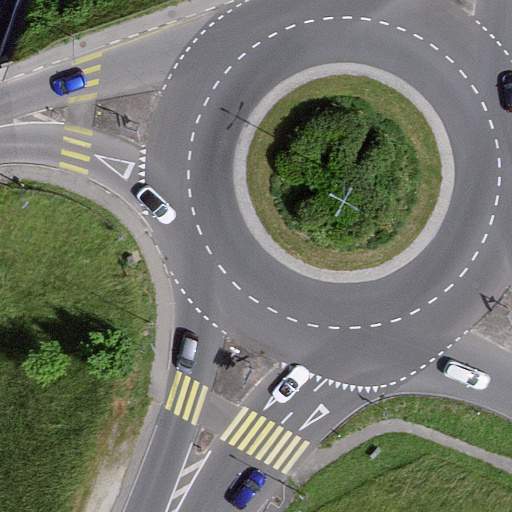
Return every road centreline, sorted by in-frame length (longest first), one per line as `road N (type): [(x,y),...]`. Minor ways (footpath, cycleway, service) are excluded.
road 1 (primary): [(182,511),(325,381),(367,328)]
road 2 (primary): [(215,263),(167,511)]
road 3 (tertiary): [(254,44),(84,82),(17,120)]
road 4 (primary): [(488,107),(448,54),(420,35),(390,22),(323,17)]
road 5 (tertiary): [(17,120),(138,179),(192,216)]
road 6 (primary): [(254,44),(225,69),(190,138),(192,216)]
road 7 (primary): [(389,324),(430,305),(463,276),(488,238),(500,196)]
road 8 (primary): [(215,263),(245,295),(282,317),(324,329),(367,328)]
road 9 (secondary): [(389,324),(511,379)]
